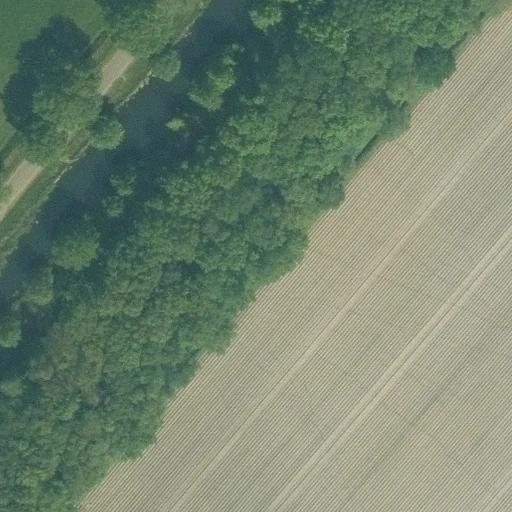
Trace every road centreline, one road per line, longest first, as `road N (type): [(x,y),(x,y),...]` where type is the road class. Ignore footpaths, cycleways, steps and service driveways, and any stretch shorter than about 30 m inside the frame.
road 1 (track): [(318,0),(0,383)]
road 2 (unclassified): [(0,201),(171,0)]
